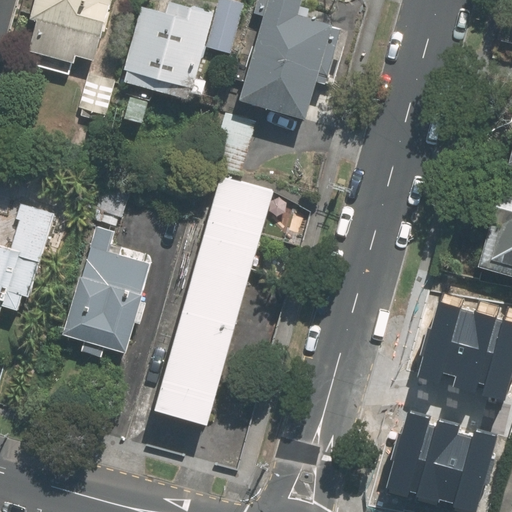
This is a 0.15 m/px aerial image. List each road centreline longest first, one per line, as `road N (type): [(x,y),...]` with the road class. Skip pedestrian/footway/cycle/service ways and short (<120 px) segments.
road 1 (tertiary): [(332,382),(436,0)]
road 2 (tertiary): [(267,511),(332,382)]
road 3 (residential): [(91,497),(220,511)]
road 4 (tertiary): [(332,382),(323,511)]
